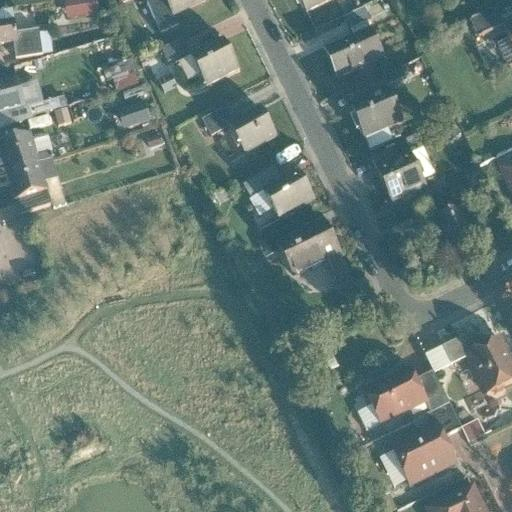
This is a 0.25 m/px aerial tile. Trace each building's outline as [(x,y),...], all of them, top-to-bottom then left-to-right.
[(99,0),(67,0),(65,0),(68,22),(102,17),(99,0)] [(161,0),(150,5),(165,37),(182,29),(179,23),(210,8),(206,0),(161,0)] [(298,0),(306,15),(338,0),(298,0)] [(345,21),(350,32),(371,22),(366,11),(345,21)] [(496,12),(471,24),(479,41),(504,29),(496,12)] [(0,49),(16,47),(18,62),(44,58),(41,33),(17,36),(16,24),(0,25),(0,49)] [(324,55),(336,82),(384,60),(371,33),(324,55)] [(164,54),(169,65),(192,55),(187,43),(164,54)] [(195,61),(210,92),(243,75),(227,44),(195,61)] [(109,48),(95,51),(100,72),(114,68),(109,48)] [(383,80),(388,90),(407,81),(403,71),(383,80)] [(18,79),(0,83),(0,118),(26,112),(18,79)] [(351,111),(364,142),(402,126),(389,95),(351,111)] [(147,105),(118,113),(123,131),(152,123),(147,105)] [(233,129),(238,127),(229,112),(206,126),(214,141),(233,129)] [(233,129),(248,157),(278,140),(263,113),(238,127),(233,129)] [(461,135),(455,130),(447,140),(452,145),(461,135)] [(159,137),(147,140),(149,148),(161,145),(159,137)] [(0,147),(0,152),(8,178),(54,163),(52,156),(40,160),(32,138),(0,147)] [(377,175),(392,209),(426,194),(411,160),(377,175)] [(54,163),(8,178),(16,206),(19,205),(49,196),(46,187),(60,182),(54,163)] [(511,167),(502,172),(511,192),(511,167)] [(267,197),(285,186),(276,172),(248,189),(256,203),(267,197)] [(267,197),(282,224),(318,204),(302,177),(285,186),(267,197)] [(53,208),(49,196),(19,205),(23,218),(53,208)] [(466,211),(435,226),(452,260),(483,244),(466,211)] [(281,245),(298,281),(330,265),(342,290),(355,285),(342,259),(345,259),(328,223),(281,245)] [(511,389),(511,364),(500,342),(464,361),(487,403),(511,389)] [(382,430),(427,407),(416,384),(410,373),(365,395),(382,430)] [(434,376),(416,384),(427,407),(433,418),(451,409),(434,376)] [(463,433),(451,409),(433,418),(436,426),(445,442),(463,433)] [(436,426),(388,450),(410,493),(458,468),(445,442),(436,426)] [(486,511),(475,489),(426,511),(486,511)] [(396,511),(389,496),(378,501),(383,511),(396,511)]
